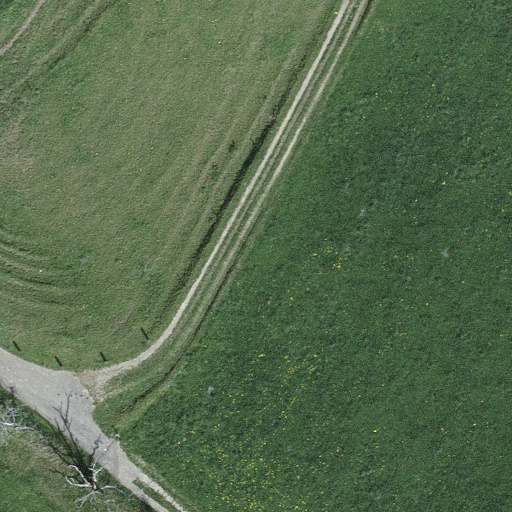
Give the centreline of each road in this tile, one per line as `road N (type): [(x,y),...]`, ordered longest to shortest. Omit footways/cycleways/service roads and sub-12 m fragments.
road 1 (track): [(351,0),(166,344),(129,378),(90,389),(19,384)]
road 2 (track): [(19,384),(177,511)]
